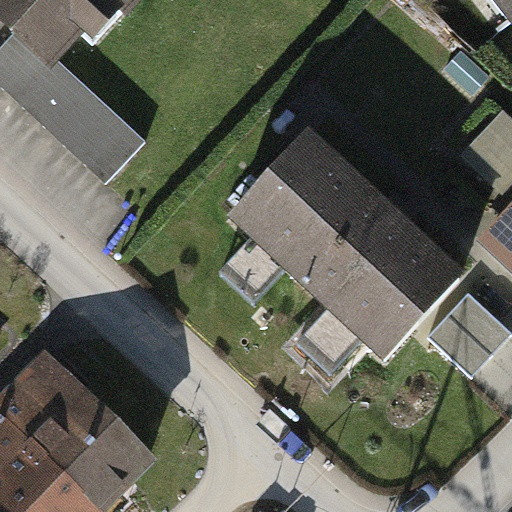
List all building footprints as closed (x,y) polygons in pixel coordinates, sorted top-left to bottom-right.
[(110,0),(2,0),(25,20),(62,54),(110,0)] [(62,54),(25,20),(0,47),(0,73),(112,175),(150,133),(62,54)] [(460,273),(308,132),(233,211),(386,353),(460,273)] [(511,325),(484,296),(441,337),(477,375),(511,341),(511,325)] [(0,420),(0,469),(45,511),(117,511),(167,460),(58,358),(0,420)] [(0,511),(45,511),(0,469),(0,511)]
